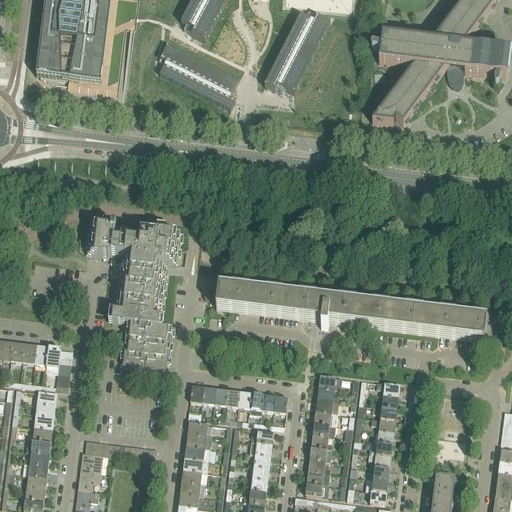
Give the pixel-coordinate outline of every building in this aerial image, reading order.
[(95,86),(101,87),(102,87),(112,0),(46,0),(37,79),(95,86)] [(194,0),(181,26),(186,28),(184,33),(189,36),(188,37),(205,46),(227,0),(194,0)] [(499,89),(500,81),(506,82),(509,56),(463,50),(500,0),(467,0),(432,46),(382,40),(381,51),(374,50),(373,50),(372,50),(372,51),(371,52),(371,53),(372,53),(372,54),(373,55),(380,56),(379,66),(414,71),(382,113),(383,114),(381,117),(380,116),(372,126),(394,129),(394,127),(396,124),(403,129),(448,70),(448,71),(448,72),(448,75),(449,77),(449,78),(449,79),(450,81),(450,83),(451,85),(453,85),(454,87),(457,87),(459,87),(459,84),(461,84),(462,81),(462,80),(462,79),(462,77),(462,76),(461,75),(461,73),(465,76),(465,77),(495,81),(494,88),(494,89),(495,89),(495,90),(496,91),(497,91),(498,91),(498,90),(499,90),(499,89)] [(301,18),(265,89),(275,95),(278,96),(278,95),(283,98),(285,93),(294,97),(331,26),(317,19),(314,18),(314,19),(309,16),(306,21),(301,18)] [(162,66),(159,73),(161,74),(160,78),(231,114),(236,104),(237,101),(234,99),(237,92),(235,91),(238,84),(167,48),(160,62),(159,65),(162,66)] [(147,372),(149,372),(163,374),(165,374),(166,375),(172,332),(159,331),(167,271),(161,271),(161,266),(176,267),(180,239),(170,237),(170,231),(158,229),(157,233),(152,232),(152,231),(143,230),(142,241),(137,240),(137,238),(128,237),(128,239),(123,238),(123,237),(115,236),(116,229),(113,229),(113,226),(100,224),(100,231),(92,230),(92,231),(93,231),(93,236),(91,236),(90,245),(92,245),(91,250),(89,250),(88,258),(109,261),(109,259),(122,261),(121,267),(123,267),(122,274),(120,286),(117,316),(113,315),(112,326),(128,327),(127,336),(124,362),(123,369),(124,369),(141,372),(143,372),(142,381),(145,381),(147,372)] [(219,291),(216,313),(217,313),(322,326),(321,331),(328,332),(329,327),(484,346),(487,324),(219,291)] [(0,363),(12,365),(14,347),(0,344),(0,363)] [(14,347),(12,365),(23,367),(26,348),(14,347)] [(23,367),(35,368),(38,350),(26,348),(23,367)] [(38,350),(35,368),(47,370),(50,351),(38,350)] [(61,353),(50,351),(47,370),(46,376),(58,377),(59,372),(59,371),(60,367),(60,361),(61,353)] [(73,355),(61,353),(60,361),(60,367),(72,368),(73,355)] [(340,395),(342,382),(321,380),(319,392),(340,395)] [(399,402),(400,389),(378,387),(377,393),(385,394),(384,400),(399,402)] [(190,405),(203,407),(205,392),(193,390),(192,390),(190,405)] [(217,393),(205,392),(203,407),(215,408),(217,393)] [(319,392),(318,404),(339,407),(339,401),(334,400),(335,394),(340,395),(319,392)] [(215,408),(227,410),(229,395),(217,393),(215,408)] [(241,396),(229,395),(227,410),(239,411),(241,396)] [(39,396),(37,408),(56,411),(58,398),(39,396)] [(239,411),(251,413),(253,398),(241,396),(239,411)] [(357,397),(353,396),(351,396),(350,402),(347,402),(346,408),(351,408),(356,409),(357,397)] [(262,419),(263,414),(265,399),(253,398),(251,413),(250,417),(262,419)] [(277,401),(265,399),(263,414),(275,416),(277,401)] [(384,400),(382,412),(397,414),(399,402),(384,400)] [(275,416),(286,417),(288,402),(277,401),(275,416)] [(339,407),(318,404),(316,416),(337,419),(339,407)] [(55,423),(56,411),(37,408),(36,420),(55,423)] [(357,421),(362,421),(363,416),(364,417),(365,410),(363,410),(358,409),(357,421)] [(382,418),(381,424),(396,426),(397,414),(382,412),(373,411),(373,417),(382,418)] [(188,423),(201,424),(202,417),(189,415),(188,423)] [(316,416),(315,428),(330,430),(336,431),(337,419),(316,416)] [(36,420),(34,432),(53,435),(55,423),(36,420)] [(380,430),(379,436),(394,438),(396,426),(381,424),(372,423),(371,429),(380,430)] [(189,426),(188,439),(207,441),(209,428),(189,426)] [(315,428),(313,440),(329,441),(334,442),(335,437),(330,436),(330,430),(315,428)] [(34,432),(33,444),(52,446),(53,435),(34,432)] [(344,443),(347,444),(351,444),(353,433),(348,432),(346,432),(344,443)] [(251,446),(258,447),(272,449),(274,437),(253,434),(251,446)] [(379,436),(378,448),(393,449),(394,438),(379,436)] [(188,439),(186,451),(210,454),(211,442),(207,441),(188,439)] [(313,440),(312,452),(331,454),(332,448),(328,447),(329,441),(313,440)] [(27,443),(26,456),(32,456),(50,459),(52,446),(33,444),(27,443)] [(85,457),(93,458),(95,446),(87,445),(85,457)] [(352,457),(358,457),(358,452),(361,452),(362,446),(359,445),(354,445),(352,457)] [(95,446),(93,458),(100,459),(101,446),(95,446)] [(101,446),(100,459),(103,459),(103,460),(106,460),(108,447),(101,446)] [(250,459),(256,459),(271,461),(272,449),(258,447),(251,446),(250,459)] [(369,459),(377,460),(391,462),(393,449),(378,448),(371,447),(370,453),(369,459)] [(112,461),(114,461),(115,461),(118,462),(120,449),(114,448),(112,461)] [(137,464),(143,465),(145,452),(138,451),(137,464)] [(186,451),(185,463),(208,465),(210,454),(186,451)] [(149,465),(156,466),(157,453),(151,452),(149,465)] [(312,452),(310,464),(326,465),(330,466),(331,454),(312,452)] [(511,454),(502,453),(500,466),(511,467),(511,454)] [(32,456),(30,468),(49,470),(50,459),(32,456)] [(341,461),(341,467),(344,468),(348,468),(350,456),(345,456),(345,461),(341,461)] [(85,457),(83,457),(80,476),(101,478),(103,460),(103,459),(100,459),(93,458),(85,457)] [(269,473),(271,461),(256,459),(255,471),(269,473)] [(376,466),(375,472),(390,473),(391,462),(377,460),(369,459),(368,465),(376,466)] [(185,463),(183,474),(203,477),(207,477),(208,465),(185,463)] [(310,464),(309,476),(330,478),(331,473),(325,472),(326,465),(310,464)] [(511,479),(511,467),(500,466),(499,477),(511,479)] [(24,467),(23,479),(29,480),(47,482),(49,470),(30,468),(24,467)] [(255,471),(253,483),(268,485),(269,473),(255,471)] [(375,472),(374,484),(388,485),(390,473),(375,472)] [(203,477),(183,474),(182,486),(201,489),(203,477)] [(80,476),(82,476),(80,485),(79,485),(78,495),(79,495),(99,497),(92,496),(93,487),(100,488),(101,478),(80,476)] [(309,476),(307,488),(328,490),(330,478),(309,476)] [(6,477),(4,489),(9,490),(10,484),(15,485),(16,478),(11,478),(6,477)] [(511,479),(499,477),(497,489),(511,491),(511,479)] [(29,480),(27,492),(46,494),(47,482),(29,480)] [(451,511),(453,502),(453,497),(455,482),(436,480),(432,511),(451,511)] [(348,493),(353,493),(354,488),(356,486),(357,482),(355,482),(349,481),(348,493)] [(253,483),(252,495),(266,497),(268,485),(253,483)] [(365,495),(372,496),(387,497),(388,485),(374,484),(367,483),(365,495)] [(182,486),(180,498),(200,501),(203,501),(204,489),(201,489),(182,486)] [(328,490),(307,488),(306,499),(327,502),(328,490)] [(511,491),(497,489),(496,501),(511,503),(511,491)] [(27,492),(26,504),(44,506),(46,494),(27,492)] [(244,506),(250,507),(265,508),(266,497),(252,495),(245,494),(244,506)] [(98,507),(99,497),(79,495),(78,504),(77,503),(75,511),(89,511),(91,506),(98,507)] [(371,507),(385,509),(387,497),(372,496),(371,507)] [(180,498),(179,510),(195,511),(198,511),(200,501),(180,498)] [(511,511),(511,503),(496,501),(494,511),(511,511)] [(20,503),(19,509),(25,510),(24,511),(43,511),(44,506),(26,504),(20,503)]
